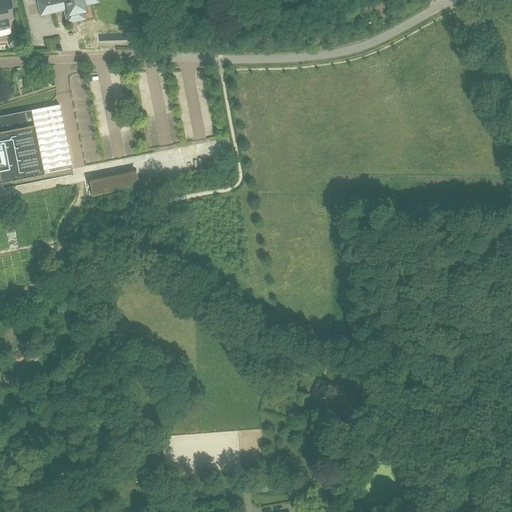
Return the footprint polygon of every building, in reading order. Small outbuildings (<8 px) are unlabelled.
[(0,0),(0,36),(11,34),(8,20),(12,19),(8,0),(0,0)] [(50,0),(52,11),(65,8),(66,11),(69,11),(72,21),(83,18),(81,12),(84,11),(83,4),(96,1),(95,0),(50,0)] [(0,182),(43,174),(42,170),(71,165),(59,104),(0,115),(0,182)] [(89,180),(92,196),(107,193),(104,177),(89,180)] [(299,350),(327,356),(327,357),(333,358),(334,352),(301,345),(299,350)] [(318,379),(311,396),(318,399),(320,395),(331,400),(336,387),(318,379)]
